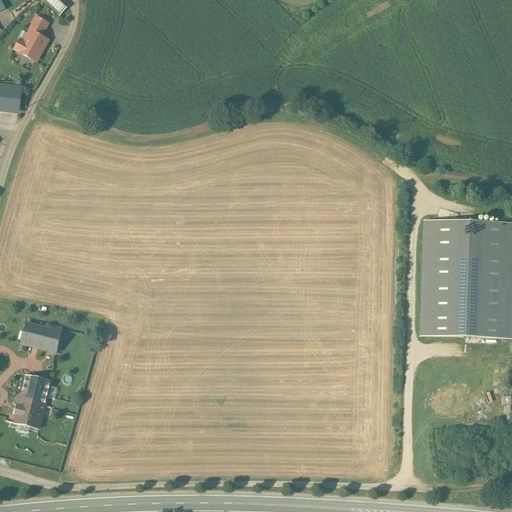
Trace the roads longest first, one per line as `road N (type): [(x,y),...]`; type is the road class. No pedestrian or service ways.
road 1 (track): [(32,109),(141,144),(271,112),(313,115),(417,167),(511,190)]
road 2 (unclassified): [(0,469),(59,487),(287,481),(437,488)]
road 3 (primary): [(351,511),(162,503),(34,511)]
